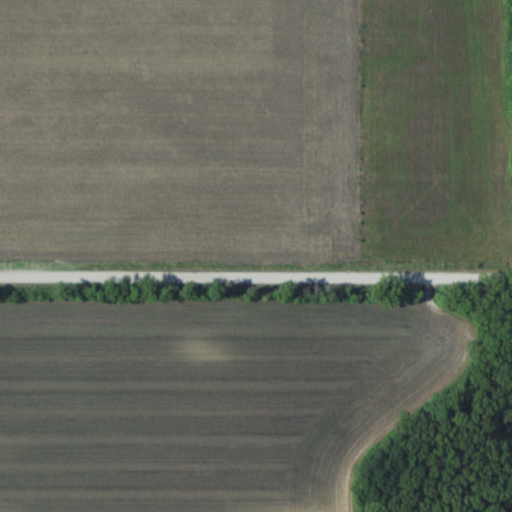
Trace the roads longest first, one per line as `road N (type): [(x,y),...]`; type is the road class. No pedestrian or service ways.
road 1 (residential): [(511,274),(0,270)]
road 2 (residential): [(428,274),(431,299),(476,325),(481,353),(472,376),(444,404),(360,458),(358,511)]
